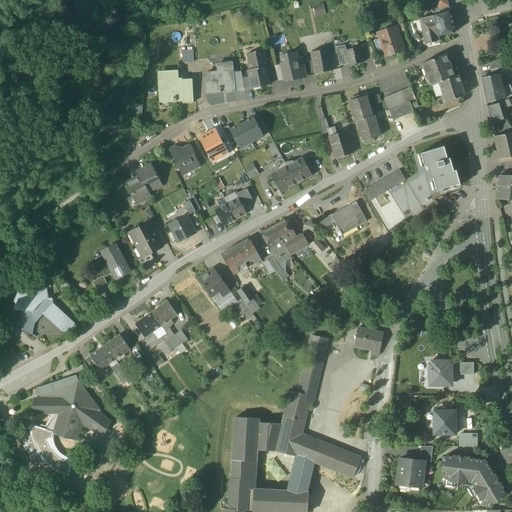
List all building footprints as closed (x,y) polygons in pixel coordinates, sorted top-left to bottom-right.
[(435,0),(438,9),(439,15),(450,13),(446,0),(435,0)] [(325,15),(323,3),(317,4),(318,8),(313,9),(315,17),(325,15)] [(268,7),(261,9),(262,15),(270,13),(268,7)] [(454,33),(450,13),(439,15),(433,16),(438,36),(454,33)] [(435,37),(438,36),(433,16),(432,17),(421,19),(427,44),(436,42),(435,37)] [(378,38),(379,39),(383,50),(385,57),(404,50),(396,27),(390,29),(387,27),(384,28),(383,31),(381,32),(382,35),(381,37),(378,38)] [(328,49),(329,56),(337,54),(334,39),(332,40),(327,43),(328,49)] [(377,52),(383,50),(379,39),(373,41),(377,52)] [(336,49),(340,66),(348,64),(345,51),(346,51),(345,47),(336,49)] [(348,64),(349,66),(363,63),(360,48),(346,51),(345,51),(348,64)] [(313,65),(315,75),(324,73),(324,72),(331,71),(330,63),(331,63),(329,56),(328,49),(311,53),(314,65),(313,65)] [(181,51),(182,63),(194,62),(193,50),(181,51)] [(247,54),(250,70),(265,67),(265,68),(267,67),(264,51),(256,52),(254,52),(255,53),(247,54)] [(281,65),(284,81),(301,78),(300,76),(297,59),(295,53),(286,55),(288,63),(281,65)] [(432,86),(439,83),(454,77),(445,54),(422,64),(431,86),(432,86)] [(297,59),(300,76),(306,75),(302,57),(297,59)] [(489,65),(491,71),(497,69),(504,68),(509,66),(507,61),(505,57),(489,65)] [(220,66),(220,72),(233,71),(233,63),(217,65),(217,66),(220,66)] [(278,82),(284,81),(281,65),(274,66),(278,82)] [(269,85),(265,68),(265,67),(250,70),(248,71),(250,77),(252,89),(269,85)] [(205,74),(207,94),(208,94),(208,90),(218,89),(218,93),(221,93),(220,89),(225,88),(226,92),(226,94),(236,93),(236,92),(234,72),(233,71),(220,72),(218,73),(205,74)] [(234,72),(236,92),(243,92),(242,79),(241,72),(234,72)] [(159,73),(159,81),(175,81),(174,73),(159,73)] [(458,75),(454,77),(439,83),(443,95),(446,103),(465,96),(458,75)] [(506,98),(503,88),(499,75),(492,76),(480,79),(486,104),(506,98)] [(242,79),(245,91),(252,89),(250,77),(242,79)] [(182,100),(182,104),(193,103),(192,80),(175,81),(159,81),(160,99),(173,98),(174,100),(182,100)] [(439,83),(432,86),(436,98),(443,95),(439,83)] [(510,85),(503,88),(506,98),(511,94),(511,91),(511,87),(510,85)] [(384,99),(389,111),(410,102),(416,100),(411,88),(384,99)] [(381,103),(379,95),(371,98),(374,105),(381,103)] [(356,121),(358,121),(371,117),(365,96),(350,101),(356,121)] [(511,97),(499,103),(501,110),(511,105),(511,97)] [(393,121),(414,112),(410,102),(389,111),(393,121)] [(142,105),(141,105),(132,104),(132,115),(142,117),(142,105)] [(499,121),(503,119),(498,104),(487,107),(490,124),(499,121)] [(315,110),(318,122),(325,120),(321,108),(315,110)] [(373,116),(371,117),(358,121),(364,142),(379,137),(373,116)] [(253,118),(251,119),(247,121),(241,124),(251,143),(263,136),(262,135),(255,121),(253,118)] [(255,121),(262,135),(268,132),(261,119),(255,121)] [(318,122),(322,134),(329,132),(330,132),(329,129),(326,119),(325,120),(318,122)] [(499,121),(506,135),(511,133),(511,128),(505,119),(503,119),(499,121)] [(499,121),(490,124),(491,127),(496,126),(501,136),(506,135),(499,121)] [(241,124),(236,127),(232,129),(230,130),(234,139),(239,149),(251,143),(241,124)] [(222,129),(229,142),(234,139),(230,130),(228,126),(222,129)] [(215,129),(198,138),(212,163),(229,154),(215,129)] [(347,132),(336,135),(330,137),(329,137),(336,158),(353,153),(347,132)] [(494,137),(499,160),(511,157),(511,133),(506,135),(501,136),(494,137)] [(170,150),(183,175),(199,166),(188,146),(182,149),(175,147),(170,150)] [(433,179),(436,191),(459,184),(455,171),(453,171),(449,159),(447,159),(443,147),(420,154),(424,167),(427,166),(431,179),(433,179)] [(312,168),(309,163),(306,164),(303,159),(287,167),(296,183),(312,175),(309,169),(312,168)] [(245,167),(248,173),(256,168),(253,163),(245,167)] [(138,173),(140,177),(147,192),(161,184),(151,166),(138,173)] [(279,192),(296,183),(287,167),(271,176),(274,181),(271,183),(274,188),(277,186),(279,192)] [(246,174),(249,180),(259,175),(256,168),(248,173),(246,174)] [(368,198),(369,201),(405,180),(399,170),(363,191),(368,198)] [(511,200),(511,176),(499,176),(496,200),(498,200),(511,200)] [(150,196),(147,192),(140,177),(126,185),(132,196),(136,203),(150,196)] [(225,188),(219,178),(214,181),(219,190),(225,188)] [(239,198),(242,205),(252,200),(247,189),(236,195),(238,199),(239,198)] [(136,203),(132,196),(125,199),(129,206),(136,203)] [(189,199),(190,201),(195,211),(200,208),(193,196),(189,199)] [(226,203),(227,204),(216,210),(224,225),(235,220),(247,213),(242,205),(239,198),(238,199),(233,201),(232,199),(226,203)] [(368,198),(356,204),(361,213),(362,214),(373,208),(369,201),(368,198)] [(189,214),(195,211),(190,201),(184,204),(189,214)] [(334,223),(341,235),(342,235),(341,233),(355,225),(356,227),(366,222),(362,214),(361,213),(356,204),(344,211),(344,210),(331,216),(331,215),(325,218),(329,225),(334,223)] [(317,218),(323,229),(329,225),(325,218),(323,214),(317,218)] [(167,226),(177,245),(195,235),(185,216),(167,226)] [(273,226),(281,241),(287,237),(290,242),(297,238),(296,237),(294,234),(295,234),(286,219),(273,226)] [(135,246),(137,248),(156,237),(148,222),(129,232),(129,233),(131,232),(138,244),(135,246)] [(341,233),(342,235),(356,227),(355,225),(341,233)] [(260,233),(268,248),(281,241),(273,226),(260,233)] [(129,233),(135,246),(138,244),(131,232),(129,233)] [(302,235),(296,237),(297,238),(290,242),(287,237),(281,241),(289,254),(290,255),(308,246),(302,235)] [(162,248),(156,237),(137,248),(141,257),(142,258),(151,253),(162,248)] [(250,238),(235,246),(244,262),(252,258),(255,263),(261,260),(258,255),(250,238)] [(310,245),(318,254),(324,249),(316,240),(310,245)] [(289,254),(281,241),(268,248),(273,257),(273,256),(277,264),(278,264),(285,260),(291,257),(290,255),(289,254)] [(113,273),(117,279),(129,273),(125,265),(126,264),(120,253),(119,253),(114,245),(102,252),(104,254),(96,258),(106,277),(113,273)] [(237,267),(244,262),(235,246),(221,254),(230,270),(233,275),(239,272),(237,267)] [(138,259),(141,265),(145,263),(154,259),(151,253),(142,258),(141,257),(138,259)] [(272,268),(275,272),(280,269),(278,264),(277,264),(273,256),(273,257),(268,259),(268,260),(272,268)] [(34,264),(40,274),(50,268),(45,258),(34,264)] [(154,259),(145,263),(148,269),(156,264),(154,259)] [(328,267),(331,271),(340,263),(337,259),(328,267)] [(269,275),(275,272),(272,268),(268,260),(262,263),(269,275)] [(247,268),(244,262),(237,267),(239,272),(247,268)] [(331,271),(334,274),(343,267),(340,263),(331,271)] [(210,297),(211,296),(218,291),(222,298),(230,292),(214,268),(198,279),(210,297)] [(280,269),(275,272),(283,281),(289,276),(286,272),(282,268),(280,269)] [(92,282),(98,292),(109,287),(103,276),(92,282)] [(23,330),(32,335),(34,324),(44,313),(53,303),(52,298),(48,298),(47,287),(30,285),(19,290),(13,302),(15,306),(14,309),(23,310),(26,311),(23,330)] [(242,299),(246,304),(253,299),(252,298),(244,286),(237,291),(242,299)] [(215,303),(222,298),(218,291),(211,296),(215,303)] [(222,298),(215,303),(222,312),(230,307),(237,302),(230,292),(222,298)] [(256,295),(252,298),(253,299),(258,306),(262,303),(256,295)] [(230,307),(238,319),(243,315),(250,310),(246,304),(242,299),(237,302),(230,307)] [(258,306),(253,299),(246,304),(250,310),(252,314),(260,309),(258,306)] [(167,301),(151,312),(161,326),(171,319),(177,315),(167,301)] [(44,313),(66,332),(76,325),(53,303),(44,313)] [(253,315),(252,314),(250,310),(243,315),(247,320),(253,315)] [(153,332),(161,326),(151,312),(135,324),(145,338),(153,332)] [(161,326),(166,333),(174,323),(171,319),(161,326)] [(228,322),(233,329),(238,326),(233,319),(228,322)] [(161,326),(153,332),(158,340),(167,334),(166,333),(161,326)] [(371,354),(379,356),(383,334),(357,328),(354,347),(372,350),(371,354)] [(181,330),(169,338),(176,347),(182,343),(187,340),(181,330)] [(120,335),(105,345),(115,360),(130,349),(120,335)] [(312,335),(307,356),(319,359),(322,360),(327,339),(312,335)] [(165,355),(176,347),(169,338),(158,346),(165,355)] [(182,343),(176,347),(181,354),(186,350),(182,343)] [(100,371),(109,364),(115,360),(105,345),(90,356),(100,371)] [(165,363),(159,354),(153,359),(159,367),(165,363)] [(83,361),(94,375),(100,371),(90,356),(83,361)] [(310,395),(319,359),(307,356),(298,393),(310,395)] [(310,395),(308,404),(312,404),(322,360),(319,359),(310,395)] [(109,364),(124,385),(129,380),(122,371),(115,360),(109,364)] [(449,376),(452,376),(451,365),(449,365),(449,361),(431,361),(431,365),(429,365),(429,370),(429,384),(429,386),(445,386),(445,384),(449,384),(449,376)] [(473,363),(460,363),(460,371),(460,375),(473,375),(473,363)] [(122,371),(129,380),(135,377),(128,367),(122,371)] [(42,396),(43,399),(65,399),(74,392),(72,385),(78,381),(76,375),(70,377),(70,380),(67,381),(66,378),(37,388),(40,397),(42,396)] [(99,410),(78,381),(72,385),(74,392),(65,399),(43,399),(34,399),(34,413),(59,413),(59,420),(57,419),(53,433),(75,440),(79,426),(77,425),(81,420),(101,435),(110,423),(96,413),(99,410)] [(290,391),(282,424),(275,451),(295,456),(296,456),(297,452),(301,434),(308,404),(310,395),(298,393),(290,391)] [(455,411),(434,411),(434,434),(455,434),(455,411)] [(256,450),(275,451),(282,424),(258,423),(258,418),(236,417),(232,478),(248,479),(248,489),(253,490),(253,489),(256,450)] [(297,452),(314,459),(321,442),(301,434),(297,452)] [(470,446),(470,435),(459,435),(459,446),(470,446)] [(361,458),(321,442),(314,459),(313,461),(314,462),(353,477),(361,458)] [(424,462),(431,462),(433,447),(420,446),(419,461),(424,461),(424,462)] [(296,456),(295,456),(287,491),(262,490),(253,489),(253,490),(248,489),(248,479),(232,478),(230,478),(229,508),(226,508),(225,511),(243,511),(244,510),(275,511),(307,511),(308,492),(307,492),(314,462),(313,461),(314,459),(297,452),(296,456)] [(481,499),(484,504),(491,500),(493,504),(500,499),(499,498),(505,494),(501,488),(502,487),(495,474),(494,475),(485,460),(468,458),(468,457),(453,455),(453,457),(446,456),(445,463),(443,463),(442,471),(446,471),(445,478),(445,479),(451,479),(451,481),(465,483),(465,481),(471,482),(474,487),(472,488),(480,500),(481,499)] [(397,484),(421,487),(422,477),(423,477),(424,468),(423,468),(424,462),(424,461),(419,461),(400,458),(399,465),(398,465),(397,474),(398,474),(397,484)] [(385,510),(396,510),(396,502),(385,502),(385,510)]
